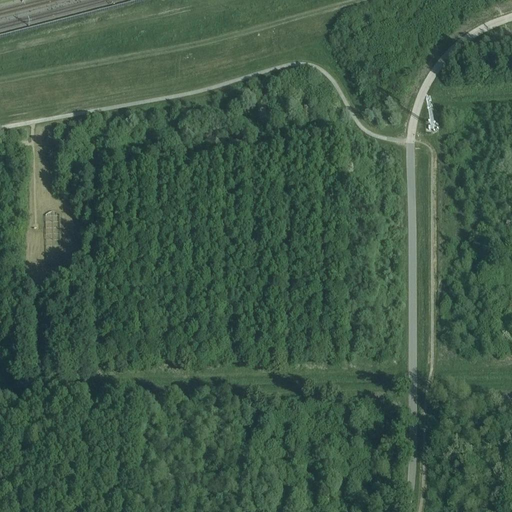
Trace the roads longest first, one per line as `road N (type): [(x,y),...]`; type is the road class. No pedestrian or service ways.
road 1 (track): [(0,397),(411,388)]
road 2 (unclassified): [(405,511),(409,140)]
road 3 (unclassified): [(511,16),(466,37),(435,68),(409,140)]
